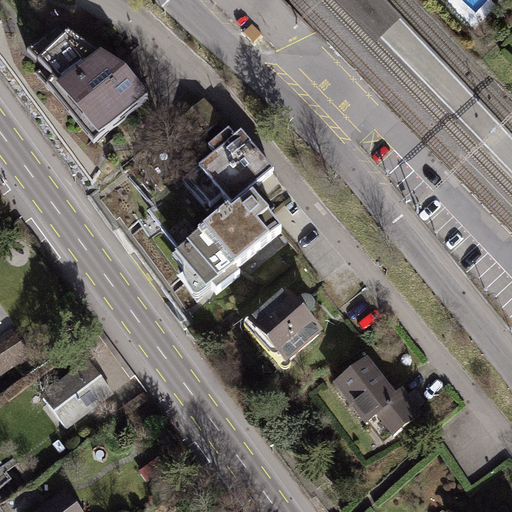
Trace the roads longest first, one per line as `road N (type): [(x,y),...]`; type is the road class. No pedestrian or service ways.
road 1 (residential): [(169,0),(320,135),(511,368)]
road 2 (primary): [(279,511),(0,129)]
